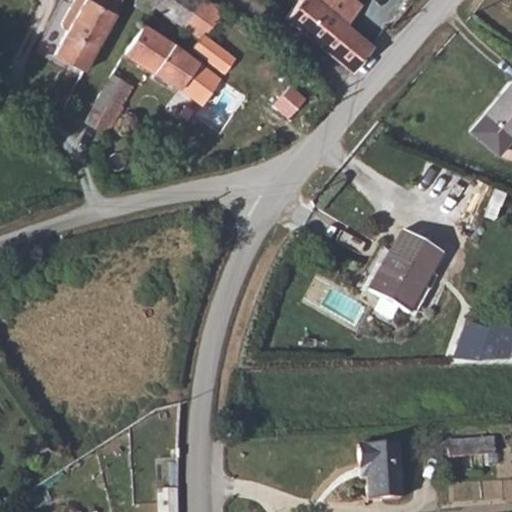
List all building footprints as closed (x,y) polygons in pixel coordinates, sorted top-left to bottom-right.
[(83,74),(95,52),(114,12),(112,11),(90,0),(84,0),(78,12),(70,7),(61,22),(63,26),(68,29),(54,55),(83,74)] [(84,0),(73,0),(70,7),(78,12),(84,0)] [(90,0),(112,11),(117,0),(90,0)] [(154,0),(133,0),(132,7),(148,11),(152,5),(154,0)] [(183,27),(200,0),(154,0),(152,5),(183,27)] [(203,34),(222,7),(201,0),(200,0),(183,27),(198,37),(189,48),(222,73),(233,58),(203,34)] [(351,73),(373,47),(345,24),(361,4),(356,0),(298,0),(284,17),(351,73)] [(232,89),(218,78),(178,47),(141,24),(124,55),(179,87),(196,102),(201,105),(209,96),(220,105),(232,89)] [(454,114),(479,143),(502,123),(509,132),(511,129),(511,70),(506,75),(503,72),(454,114)] [(85,123),(98,130),(106,134),(132,86),(112,74),(85,123)] [(304,99),(288,85),(272,105),(288,118),(304,99)] [(405,310),(425,274),(384,253),(365,289),(405,310)] [(511,338),(511,332),(465,316),(449,358),(505,359),(511,338)] [(483,439),(439,442),(440,457),(484,455),(483,439)] [(389,445),(346,447),(347,469),(356,469),(359,502),(392,499),(389,445)]
